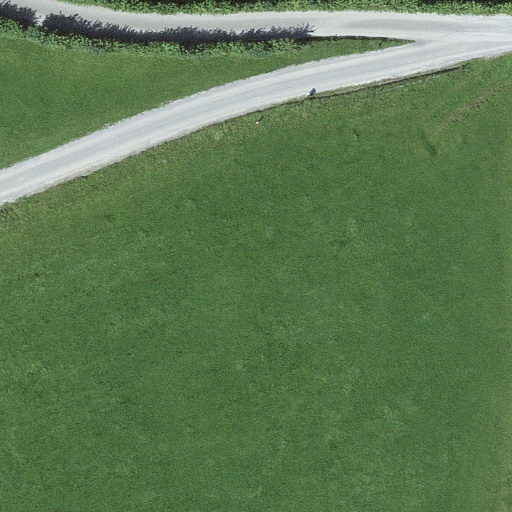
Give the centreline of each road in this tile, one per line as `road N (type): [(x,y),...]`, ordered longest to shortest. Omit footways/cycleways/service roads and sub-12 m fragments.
road 1 (track): [(0,190),(256,87),(511,30)]
road 2 (track): [(511,29),(111,20),(34,0)]
